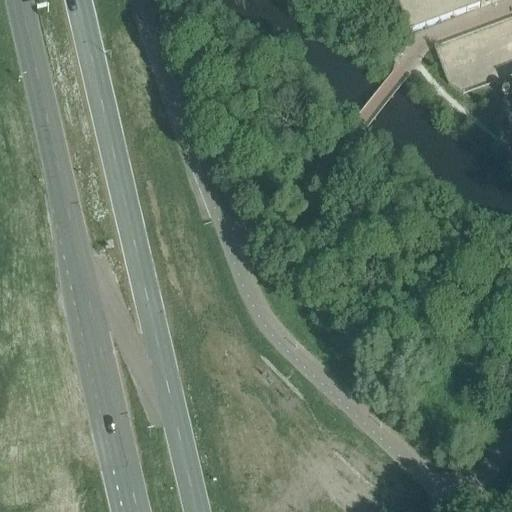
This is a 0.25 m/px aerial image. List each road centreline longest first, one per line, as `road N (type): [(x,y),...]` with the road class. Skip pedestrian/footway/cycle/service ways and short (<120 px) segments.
road 1 (primary): [(198,511),(80,0)]
road 2 (primary): [(22,0),(139,511)]
